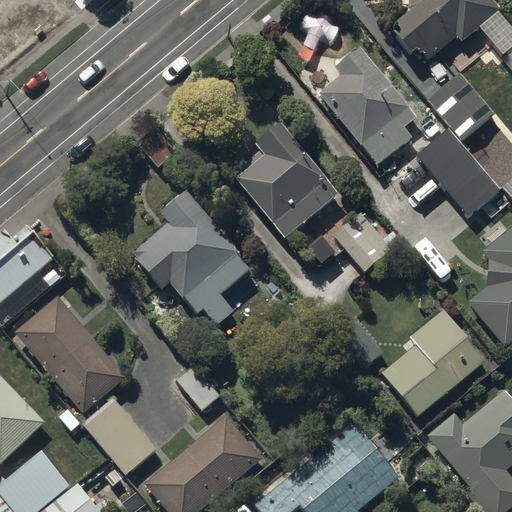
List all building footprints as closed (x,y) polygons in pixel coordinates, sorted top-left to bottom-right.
[(0,0),(0,27),(18,12),(8,0),(0,0)] [(406,0),(405,14),(408,17),(392,31),(397,36),(390,41),(408,63),(414,57),(421,65),(423,62),(427,66),(455,43),(460,49),(500,16),(486,0),(406,0)] [(410,143),(402,133),(414,123),(358,54),(333,74),(339,82),(317,100),(375,171),(410,143)] [(492,118),(458,78),(426,105),(460,145),(492,118)] [(135,148),(157,173),(179,154),(157,129),(135,148)] [(234,188),(282,246),(336,201),(279,131),(252,153),(262,164),(234,188)] [(415,162),(466,222),(498,194),(447,134),(415,162)] [(164,230),(131,259),(136,265),(133,267),(159,298),(167,291),(180,306),(182,305),(196,321),(201,316),(214,331),(231,317),(218,302),(247,277),(234,262),(236,260),(184,199),(157,222),(164,230)] [(332,242),(363,278),(391,255),(360,219),(332,242)] [(511,230),(479,258),(486,266),(484,294),(466,309),(503,354),(511,346),(511,230)] [(28,233),(0,255),(0,312),(56,267),(28,233)] [(57,302),(14,338),(48,379),(92,343),(57,302)] [(441,316),(408,342),(415,350),(380,378),(416,423),(483,369),(441,316)] [(382,358),(352,323),(332,340),(361,375),(382,358)] [(125,383),(92,343),(48,379),(83,420),(125,383)] [(192,370),(174,386),(200,416),(218,400),(192,370)] [(0,471),(45,428),(0,382),(0,471)] [(452,420),(426,440),(470,496),(465,500),(475,511),(509,511),(511,510),(511,484),(505,475),(511,469),(511,409),(502,396),(460,429),(452,420)] [(156,455),(113,404),(82,430),(125,480),(156,455)] [(224,423),(184,457),(221,499),(260,465),(224,423)] [(360,511),(396,483),(352,430),(253,510),(254,511),(360,511)] [(205,511),(221,499),(184,457),(144,491),(162,511),(205,511)] [(42,458),(0,493),(0,501),(8,511),(43,511),(69,491),(42,458)] [(94,511),(77,489),(47,511),(94,511)]
